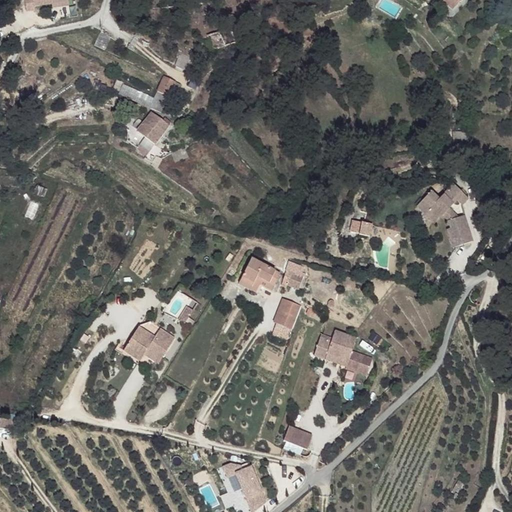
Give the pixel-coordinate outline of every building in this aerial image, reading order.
[(69,0),(68,0),(25,0),(28,14),(36,12),(35,8),(53,4),(69,0)] [(441,0),(452,10),(461,0),(441,0)] [(236,42),(230,28),(218,32),(224,46),(236,42)] [(105,50),(112,34),(101,30),(94,45),(105,50)] [(243,60),(236,42),(224,46),(218,32),(206,36),(208,42),(215,70),(243,60)] [(186,70),(192,59),(181,54),(175,65),(186,70)] [(161,112),(171,91),(176,93),(180,85),(164,77),(154,99),(123,85),(124,82),(117,79),(114,88),(120,91),(119,93),(161,112)] [(155,145),(170,125),(171,123),(164,118),(163,121),(151,113),(137,132),(144,138),(155,145)] [(149,154),(155,145),(144,138),(138,145),(142,148),(149,154)] [(189,156),(185,147),(171,153),(174,162),(189,156)] [(146,158),(149,154),(142,148),(138,153),(146,158)] [(158,167),(162,159),(156,156),(152,163),(158,167)] [(458,218),(449,209),(454,204),(456,201),(461,206),(468,199),(453,184),(439,200),(431,192),(422,201),(430,208),(425,215),(434,224),(442,216),(448,221),(450,228),(447,230),(450,240),(457,238),(459,246),(472,241),(464,216),(458,218)] [(430,208),(422,201),(416,207),(425,215),(430,208)] [(368,237),(370,224),(352,220),(349,233),(368,237)] [(459,246),(457,238),(450,240),(453,248),(459,246)] [(488,260),(495,251),(492,249),(485,258),(488,260)] [(275,285),(280,274),(251,259),(240,280),(252,286),(257,277),(275,285)] [(299,289),(303,277),(292,273),(290,276),(285,274),(283,280),(288,282),(287,286),(299,289)] [(275,285),(257,277),(252,286),(240,280),(239,284),(256,293),(260,284),(272,290),(275,285)] [(292,330),(301,306),(285,300),(276,324),(292,330)] [(183,314),(188,318),(193,310),(188,307),(183,314)] [(183,314),(179,321),(190,328),(194,321),(188,318),(183,314)] [(136,343),(144,330),(139,327),(131,339),(136,343)] [(160,362),(175,339),(160,329),(155,337),(144,330),(136,343),(131,339),(124,351),(141,361),(144,355),(146,352),(160,362)] [(348,362),(356,339),(335,331),(331,341),(320,338),(314,355),(325,359),(327,355),(348,362)] [(160,362),(146,352),(144,355),(158,364),(160,362)] [(372,360),(351,352),(346,366),(358,371),(360,364),(369,367),(372,360)] [(346,367),(348,362),(327,355),(325,359),(346,367)] [(366,376),(369,367),(360,364),(358,371),(346,366),(346,369),(366,376)] [(0,428),(14,429),(15,419),(0,417),(0,428)] [(284,441),(308,449),(313,435),(289,427),(284,441)] [(250,511),(264,507),(247,460),(222,469),(230,492),(222,495),(227,508),(244,502),(247,511),(250,511)]
